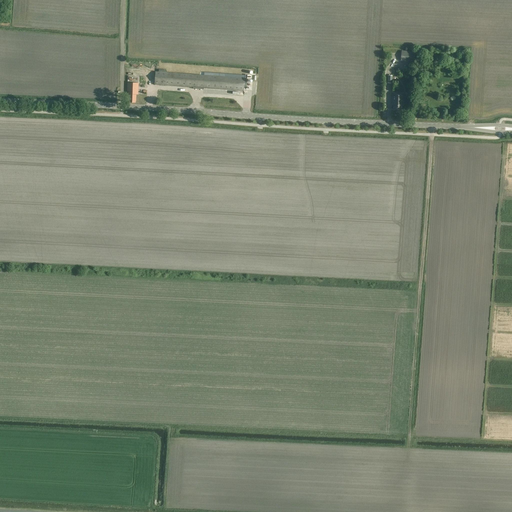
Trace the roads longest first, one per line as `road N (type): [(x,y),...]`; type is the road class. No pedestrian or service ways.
road 1 (tertiary): [(121,106),(511,129)]
road 2 (track): [(431,125),(408,443)]
road 3 (tertiary): [(121,106),(0,101)]
